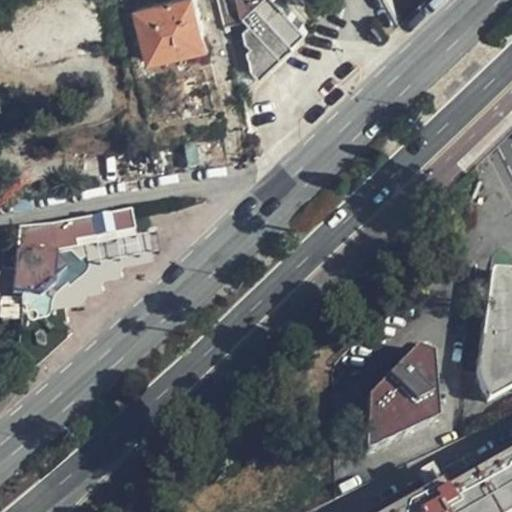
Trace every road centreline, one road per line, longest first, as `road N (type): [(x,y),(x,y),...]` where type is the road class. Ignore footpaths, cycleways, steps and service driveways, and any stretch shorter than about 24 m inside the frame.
road 1 (primary): [(490,0),(0,455)]
road 2 (primary): [(65,480),(511,67)]
road 3 (unknown): [(29,198),(221,178),(257,188),(275,206)]
road 4 (unknown): [(416,70),(384,49),(360,46),(323,66),(293,117),(298,142),(317,165)]
road 5 (secondary): [(422,0),(500,144)]
